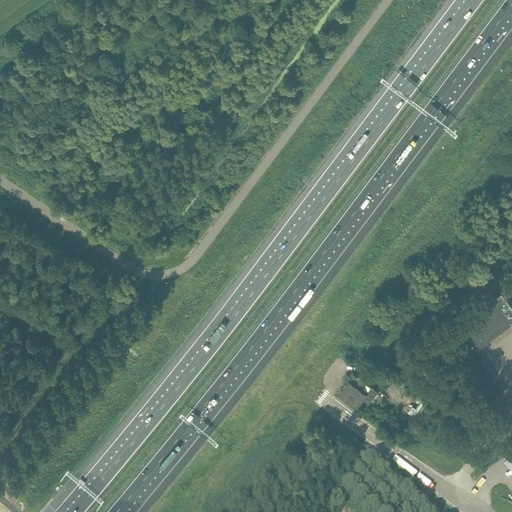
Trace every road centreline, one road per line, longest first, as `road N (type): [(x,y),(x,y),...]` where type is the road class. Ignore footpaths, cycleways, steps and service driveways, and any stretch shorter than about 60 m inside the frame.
road 1 (motorway): [(470,0),(75,511)]
road 2 (motorway): [(117,511),(511,5)]
road 3 (unclassified): [(158,277),(193,259),(387,0)]
road 4 (unclassified): [(319,396),(476,511)]
road 5 (unclassified): [(158,277),(129,267),(0,181)]
